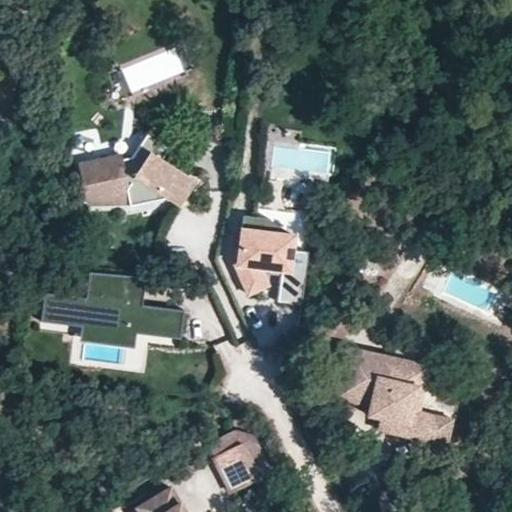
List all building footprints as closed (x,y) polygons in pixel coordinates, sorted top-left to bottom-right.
[(324,50),(320,38),(307,43),(311,54),(324,50)] [(193,180),(160,158),(167,148),(146,134),(129,159),(121,161),(120,157),(80,165),(86,197),(127,196),(156,189),(165,195),(178,204),(193,180)] [(165,195),(156,189),(127,196),(86,197),(88,203),(129,203),(165,195)] [(293,249),(295,234),(269,231),(270,219),(270,218),(242,215),(237,263),(234,265),(249,295),(270,284),(261,267),(281,269),(277,302),(301,304),(307,251),(293,249)] [(142,304),(146,277),(88,271),(85,297),(44,291),(40,320),(80,325),(136,332),(181,337),(184,309),(142,304)] [(134,348),(136,332),(80,325),(79,341),(134,348)] [(419,410),(429,364),(344,345),(333,398),(368,405),(381,408),(379,418),(376,429),(426,441),(432,413),(419,410)] [(379,418),(381,408),(368,405),(366,415),(379,418)] [(446,446),(452,418),(432,413),(426,441),(446,446)] [(274,471),(256,435),(238,429),(206,442),(213,456),(240,442),(259,479),(274,471)] [(259,479),(240,442),(213,456),(232,492),(259,479)] [(185,511),(169,487),(147,501),(153,511),(185,511)] [(153,511),(147,501),(136,507),(139,511),(153,511)]
